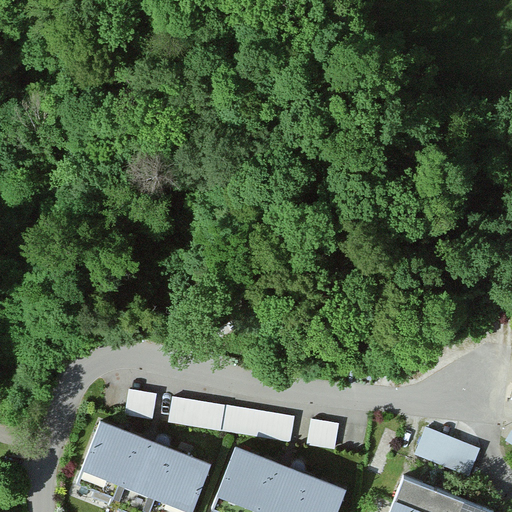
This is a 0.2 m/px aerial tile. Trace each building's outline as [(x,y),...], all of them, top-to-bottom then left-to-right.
[(130,387),(126,410),(153,415),(157,391),(130,387)] [(173,394),(170,419),(292,435),(295,410),(173,394)] [(308,439),(334,445),(339,421),(313,416),(308,439)] [(64,488),(128,511),(187,511),(204,467),(112,434),(87,425),(64,488)] [(473,469),(481,442),(425,425),(417,452),(473,469)] [(206,511),(338,511),(346,491),(289,471),(229,449),(206,511)] [(385,511),(479,511),(473,509),(447,499),(417,486),(400,479),(385,511)]
